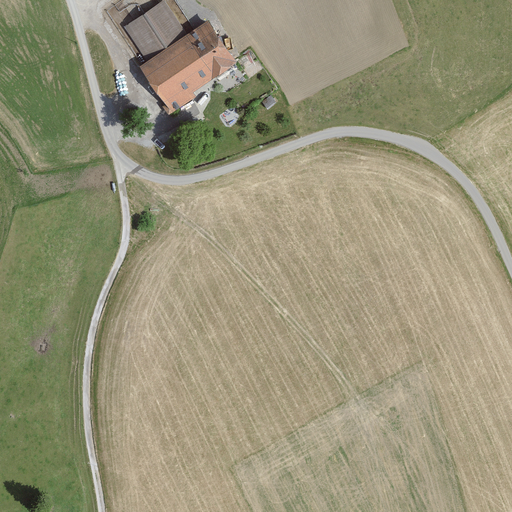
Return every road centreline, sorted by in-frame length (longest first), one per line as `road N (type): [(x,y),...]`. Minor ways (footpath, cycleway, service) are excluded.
road 1 (unclassified): [(511,268),(465,183),(406,140),(335,132),(183,179),(132,167),(108,135),(77,15)]
road 2 (track): [(113,148),(125,236),(94,323),(87,376),(103,511)]
